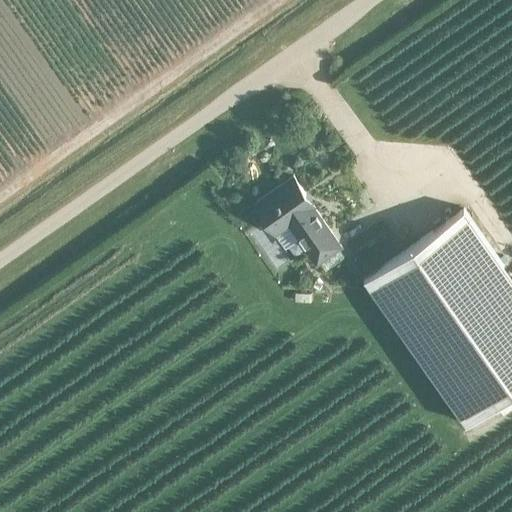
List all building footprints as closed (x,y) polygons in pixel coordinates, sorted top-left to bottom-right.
[(282,77),(315,109),(323,101),(290,68),(282,77)] [(251,160),(243,169),(255,181),(264,173),(251,160)] [(293,176),(254,203),(276,234),(289,224),(290,226),(291,225),(298,235),(297,236),(316,264),(341,246),(313,206),(310,208),(301,196),(306,193),(293,176)] [(381,178),(362,182),(366,202),(385,198),(381,178)] [(365,278),(441,385),(466,421),(511,388),(511,277),(464,209),(365,278)]
